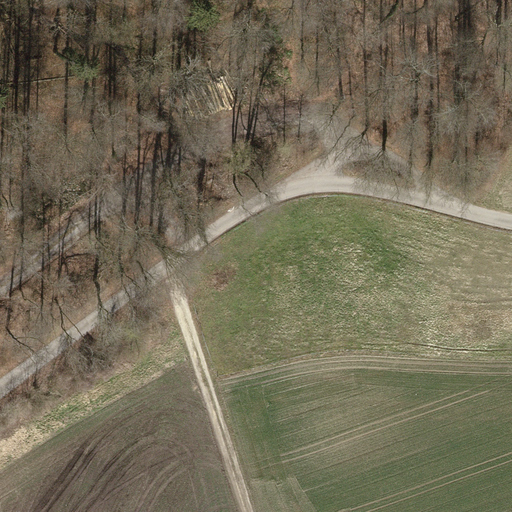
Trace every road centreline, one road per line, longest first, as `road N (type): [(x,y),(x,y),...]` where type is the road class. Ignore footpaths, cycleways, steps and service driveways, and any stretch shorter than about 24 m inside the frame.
road 1 (unclassified): [(511,224),(446,201),(315,182),(224,225),(0,390)]
road 2 (track): [(143,175),(199,137),(253,115),(297,111),(334,123),(446,201)]
road 3 (track): [(0,289),(143,175),(191,248)]
road 4 (track): [(170,264),(254,511)]
